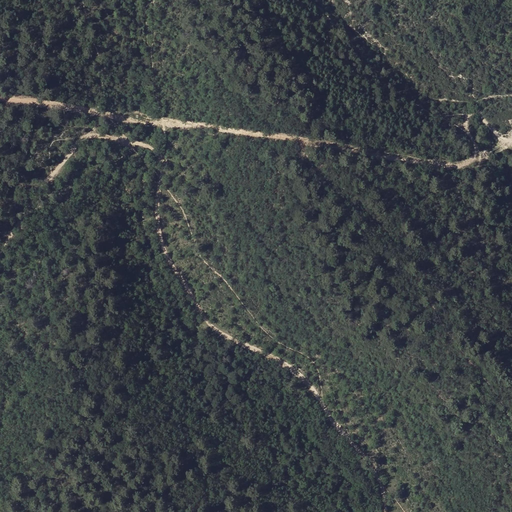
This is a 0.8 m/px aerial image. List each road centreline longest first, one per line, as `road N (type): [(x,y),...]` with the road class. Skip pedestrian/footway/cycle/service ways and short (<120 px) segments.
road 1 (track): [(385,511),(378,480),(304,379),(215,331),(185,285),(165,253),(156,208),(162,161),(151,147),(92,132),(47,176),(0,253)]
road 2 (track): [(468,132),(476,156),(464,165),(301,143)]
